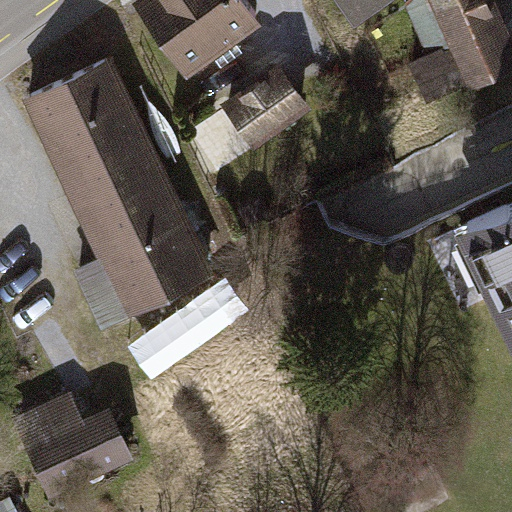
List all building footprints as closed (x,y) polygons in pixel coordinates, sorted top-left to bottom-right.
[(255,0),(147,0),(143,3),(195,83),(276,30),(255,0)] [(331,0),(356,37),(408,5),(429,52),(452,46),(475,89),(511,71),(511,33),(498,0),(331,0)] [(280,112),(307,102),(292,61),(265,71),(280,112)] [(124,66),(31,110),(134,327),(227,282),(124,66)] [(511,214),(472,233),(511,321),(511,214)] [(76,398),(17,425),(55,510),(146,469),(121,414),(89,428),(76,398)]
